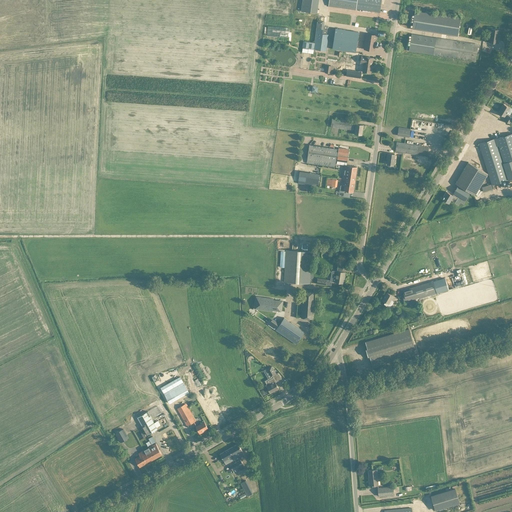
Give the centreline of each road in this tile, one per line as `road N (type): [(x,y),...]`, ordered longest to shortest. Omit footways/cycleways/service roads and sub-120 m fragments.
road 1 (tertiary): [(93,511),(296,393),(335,351)]
road 2 (unclassified): [(375,283),(359,261),(398,0)]
road 3 (tertiary): [(375,283),(511,55)]
road 4 (unclassified): [(356,511),(346,389)]
